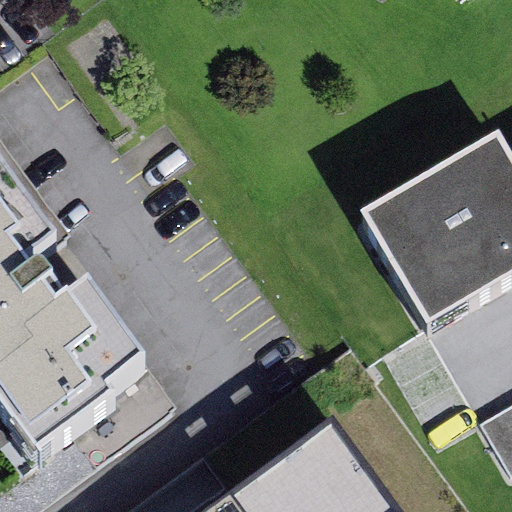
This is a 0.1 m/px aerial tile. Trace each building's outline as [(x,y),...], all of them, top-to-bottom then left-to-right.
[(439,0),(452,18),(478,0),(439,0)] [(163,389),(3,160),(0,161),(0,414),(41,473),(163,389)] [(511,161),(388,233),(455,349),(511,315),(511,161)] [(379,511),(293,404),(225,459),(259,500),(244,511),(379,511)] [(511,418),(493,430),(511,462),(511,418)]
